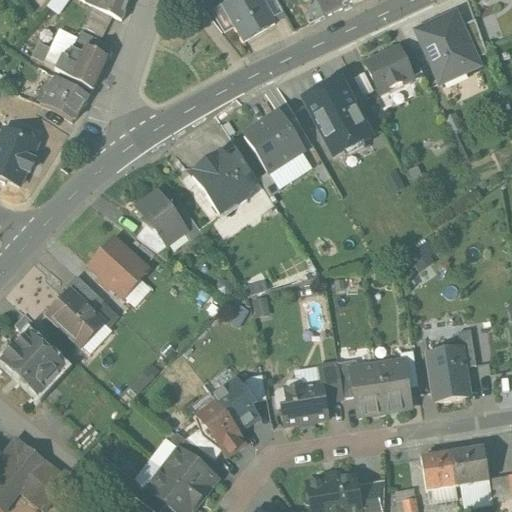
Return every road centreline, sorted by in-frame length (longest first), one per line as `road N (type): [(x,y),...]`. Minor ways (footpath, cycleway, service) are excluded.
road 1 (secondary): [(133,143),(252,75),(416,0)]
road 2 (residential): [(231,511),(271,457),(511,420)]
road 3 (residential): [(133,143),(120,109),(154,0)]
road 4 (secondary): [(32,239),(133,143)]
